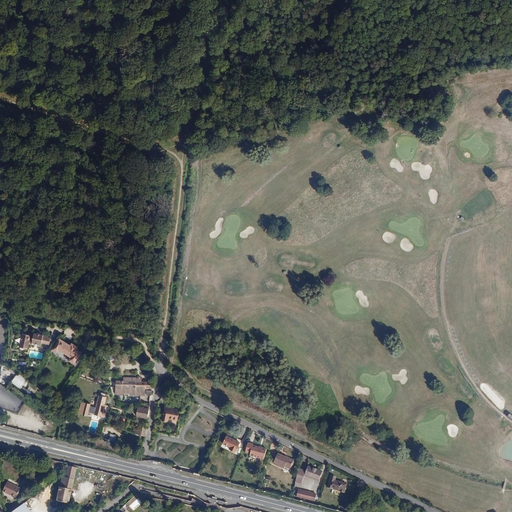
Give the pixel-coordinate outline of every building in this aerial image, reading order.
[(59,336),(59,335),(50,334),(49,337),(42,336),(42,335),(33,334),(32,342),(28,341),(29,336),(21,335),(20,348),(28,349),(28,344),(41,345),(41,342),(49,343),(49,342),(54,342),(59,336)] [(72,344),(59,336),(54,342),(56,345),(61,349),(72,357),(70,360),(75,363),(83,352),(78,349),(79,348),(79,345),(75,343),(73,343),(72,344)] [(17,374),(12,381),(21,388),(27,380),(17,374)] [(152,389),(152,386),(152,381),(142,381),(142,378),(141,378),(138,378),(136,378),(124,377),(124,381),(117,381),(116,393),(121,393),(130,393),(136,393),(145,394),(145,392),(144,392),(144,388),(152,389)] [(105,417),(107,408),(104,407),(105,405),(107,397),(99,395),(94,414),(105,417)] [(146,409),(138,407),(137,416),(148,418),(150,409),(150,406),(147,405),(146,409)] [(179,410),(165,407),(162,419),(168,421),(168,419),(177,420),(179,410)] [(145,436),(147,426),(140,424),(139,430),(134,428),(133,432),(145,436)] [(113,449),(115,442),(95,436),(93,443),(113,449)] [(240,443),(226,436),(222,444),(231,448),(230,449),(236,452),(240,443)] [(253,444),(248,443),(245,452),(251,453),(250,456),(264,459),(267,449),(252,446),(253,444)] [(290,468),(293,462),(294,460),(288,458),(278,454),(274,462),(280,465),(280,466),(284,468),(285,467),(290,469),(290,468)] [(76,475),(77,468),(69,466),(69,467),(67,473),(76,475)] [(322,471),(308,466),(306,471),(299,468),(297,475),(295,481),(302,483),(305,475),(319,480),(322,471)] [(328,487),(332,488),(333,488),(340,490),(340,491),(344,492),(347,484),(335,480),(336,478),(331,476),(328,487)] [(69,504),(75,479),(66,477),(63,477),(58,501),(69,504)] [(16,498),(21,489),(7,482),(3,491),(16,498)] [(297,490),(295,496),(315,501),(316,494),(297,490)] [(30,511),(24,503),(12,511),(30,511)]
